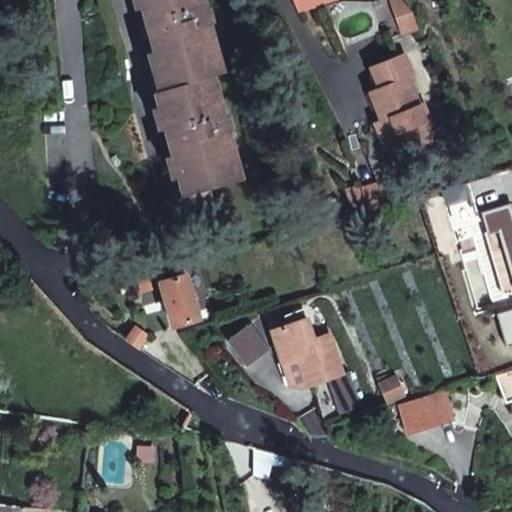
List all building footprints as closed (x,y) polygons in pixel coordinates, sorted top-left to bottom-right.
[(149,0),(175,91),(164,94),(193,198),(253,183),(240,132),(244,131),(241,116),(236,117),(225,78),(234,76),(220,24),(225,23),(222,11),(216,12),(212,0),(149,0)] [(376,66),(384,88),(375,91),(385,121),(380,122),(392,156),(439,139),(427,104),(423,105),(413,78),(417,77),(409,55),(376,66)] [(200,319),(188,277),(162,284),(175,327),(200,319)] [(273,331),(283,363),(300,360),(308,385),(345,374),(334,336),(316,340),(311,321),(273,331)] [(300,386),(308,385),(300,360),(283,363),(288,379),(300,386)] [(451,391),(406,405),(414,431),(459,418),(451,391)] [(116,483),(134,485),(139,451),(120,448),(116,483)] [(317,511),(318,492),(303,491),(300,511),(317,511)] [(37,511),(38,508),(0,503),(0,511),(37,511)]
